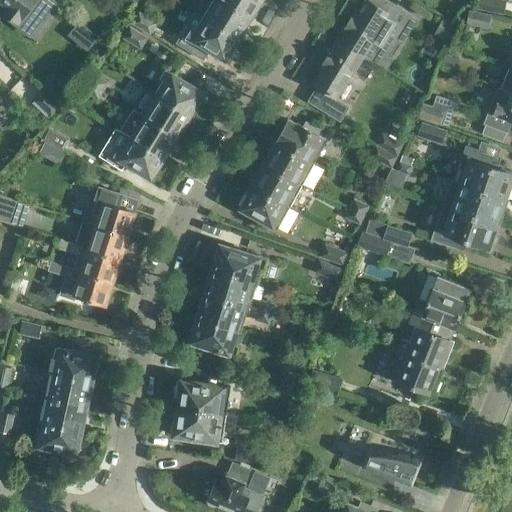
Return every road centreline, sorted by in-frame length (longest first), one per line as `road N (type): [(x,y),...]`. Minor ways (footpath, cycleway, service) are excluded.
road 1 (residential): [(112,509),(129,458),(141,360),(183,222),(314,0)]
road 2 (residential): [(451,511),(511,360)]
